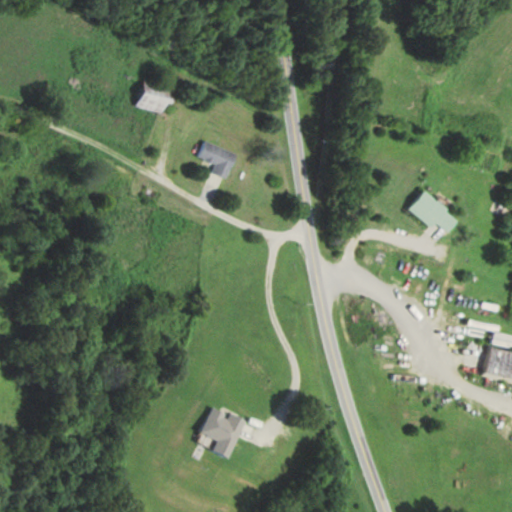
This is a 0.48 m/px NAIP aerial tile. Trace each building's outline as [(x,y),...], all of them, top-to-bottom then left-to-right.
[(162,113),(167,84),(139,79),(134,108),(162,113)] [(197,156),(214,164),(211,171),(225,178),(235,154),(204,140),(197,156)] [(437,222),(448,232),(459,220),(426,190),(409,208),(431,228),(437,222)] [(511,334),(490,332),(484,374),(511,378),(511,334)] [(219,440),(214,451),(232,458),(247,420),(214,406),(202,433),(219,440)]
